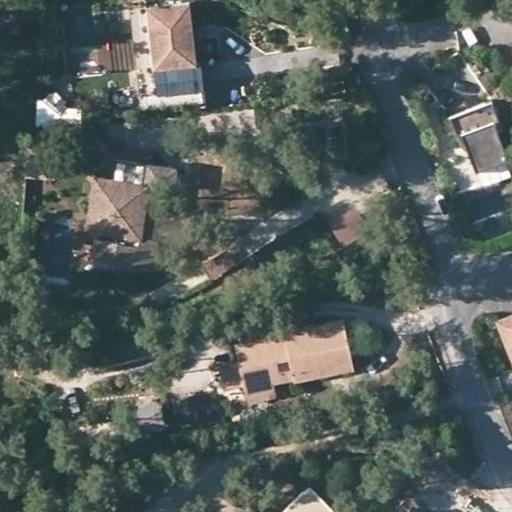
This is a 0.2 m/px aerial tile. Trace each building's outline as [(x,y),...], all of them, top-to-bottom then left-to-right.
[(187,0),(165,0),(144,3),(152,64),(137,66),(140,87),(202,79),(200,58),(195,58),(187,0)] [(462,59),(428,79),(441,102),(476,82),(462,59)] [(491,101),(449,117),(460,146),(465,145),(475,170),(507,157),(497,132),(502,130),(491,101)] [(50,149),(28,146),(24,177),(47,179),(50,149)] [(159,187),(169,188),(172,167),(115,158),(112,179),(92,176),(84,225),(101,228),(100,237),(91,236),(87,260),(130,266),(131,259),(148,261),(152,238),(158,239),(162,211),(155,210),(159,187)] [(165,212),(169,188),(159,187),(155,210),(162,211),(165,212)] [(353,210),(327,224),(339,245),(365,230),(353,210)] [(165,212),(162,211),(158,239),(178,242),(182,214),(165,212)] [(205,264),(214,277),(234,264),(226,251),(205,264)] [(511,308),(491,317),(511,370),(511,308)] [(281,332),(234,342),(237,357),(243,385),(271,379),(291,375),(292,378),(351,366),(341,317),(280,330),(281,332)] [(243,385),(237,357),(217,361),(223,389),(243,385)] [(271,379),(243,385),(245,397),(274,391),(271,379)] [(159,402),(130,408),(135,434),(164,428),(159,402)] [(334,511),(307,484),(278,511),(334,511)]
